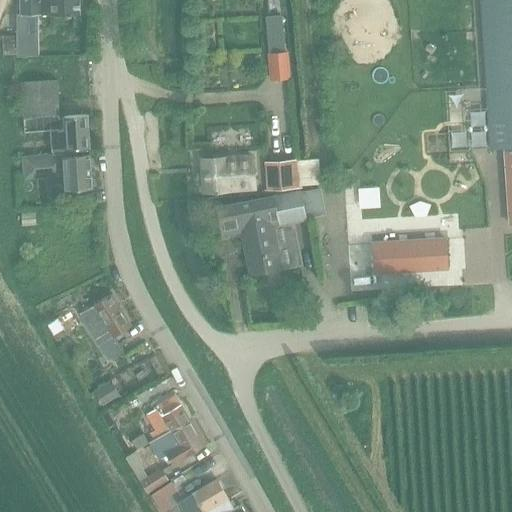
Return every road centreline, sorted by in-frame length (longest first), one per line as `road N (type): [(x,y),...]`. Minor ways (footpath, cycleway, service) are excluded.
road 1 (unclassified): [(109,79),(114,219),(124,264),(265,511)]
road 2 (unclassified): [(237,347),(200,331),(177,293),(153,230),(129,106),(109,79)]
road 3 (unclassified): [(237,347),(511,321)]
road 4 (unclassified): [(300,511),(247,408),(237,347)]
